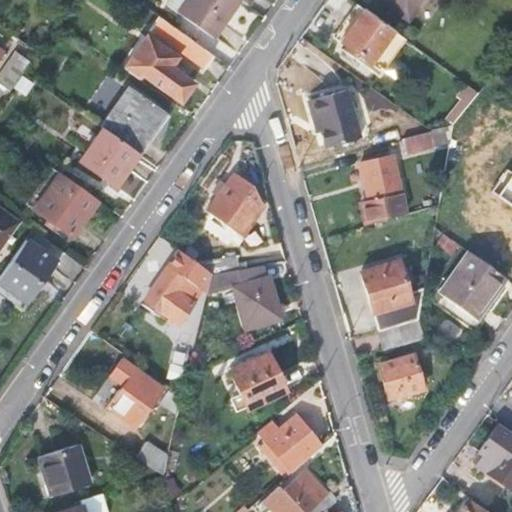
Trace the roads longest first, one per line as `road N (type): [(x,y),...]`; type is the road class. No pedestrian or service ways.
road 1 (residential): [(242,79),(269,126),(376,501)]
road 2 (unclassified): [(0,422),(242,79)]
road 3 (unclassified): [(376,501),(417,478),(511,345)]
